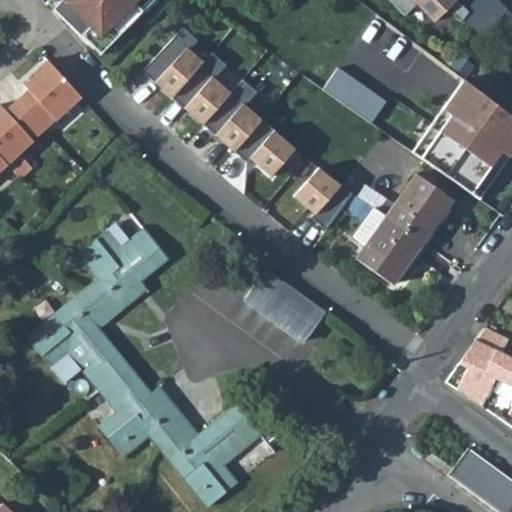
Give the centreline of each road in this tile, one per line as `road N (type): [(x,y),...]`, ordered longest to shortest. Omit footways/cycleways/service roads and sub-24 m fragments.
road 1 (residential): [(44,31),(418,376)]
road 2 (unknown): [(369,448),(198,310)]
road 3 (residential): [(418,376),(316,511)]
road 4 (residential): [(511,252),(418,376)]
road 5 (residential): [(511,454),(456,416),(418,376)]
